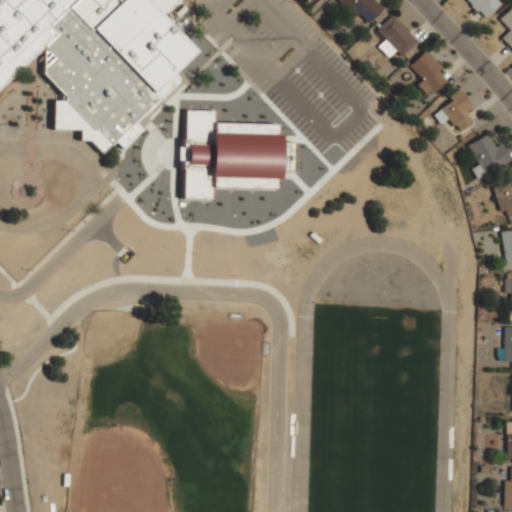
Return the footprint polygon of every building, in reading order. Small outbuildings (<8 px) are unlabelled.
[(0,0),(0,87),(42,49),(47,54),(46,60),(41,65),(41,74),(59,93),(60,99),(51,101),(50,129),(75,130),(78,141),(86,141),(97,152),(174,82),(171,71),(192,52),(158,14),(173,0),(0,0)] [(335,0),(356,21),(362,15),(369,22),(384,7),(377,0),(335,0)] [(493,0),(462,0),(481,19),(497,4),(493,0)] [(511,4),(497,19),(505,27),(497,35),(511,50),(511,4)] [(382,38),(375,45),(387,57),(394,49),(401,56),(416,40),(390,14),(375,30),(382,38)] [(419,78),(414,83),(427,96),(448,76),(424,50),(407,65),(419,78)] [(445,119),(456,132),(470,120),(464,112),(471,106),(458,90),(429,113),(438,124),(445,119)] [(180,108),(176,199),(211,199),(211,187),(272,189),(272,171),(294,171),(293,141),(275,141),(275,122),(212,120),(212,110),(180,108)] [(509,161),(498,140),(490,145),(485,134),(466,144),(477,165),(470,169),(475,179),(509,161)] [(511,180),(490,187),(500,219),(511,215),(511,180)] [(511,229),(499,231),(503,267),(511,265),(511,229)] [(511,279),(502,279),(502,293),(508,293),(508,305),(511,304),(511,279)] [(511,327),(495,327),(495,362),(511,362),(511,327)] [(511,466),(511,478),(501,478),(501,507),(511,507),(511,466)]
